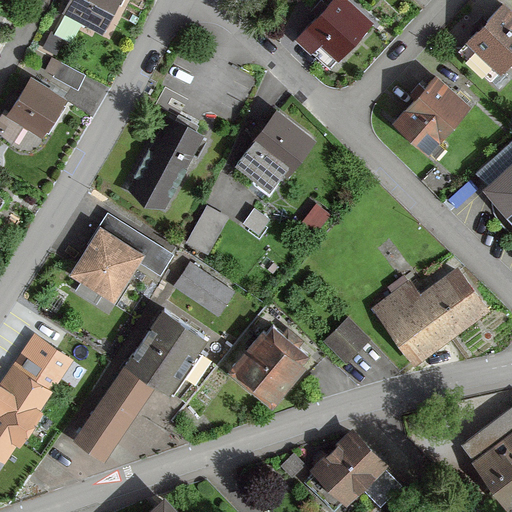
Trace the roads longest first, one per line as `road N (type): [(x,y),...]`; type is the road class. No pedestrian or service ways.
road 1 (residential): [(173,0),(0,298)]
road 2 (residential): [(511,369),(363,401),(205,454)]
road 3 (residential): [(335,118),(511,296)]
road 4 (residential): [(205,454),(24,511)]
road 5 (residential): [(195,0),(335,118)]
road 6 (residential): [(335,118),(450,0)]
